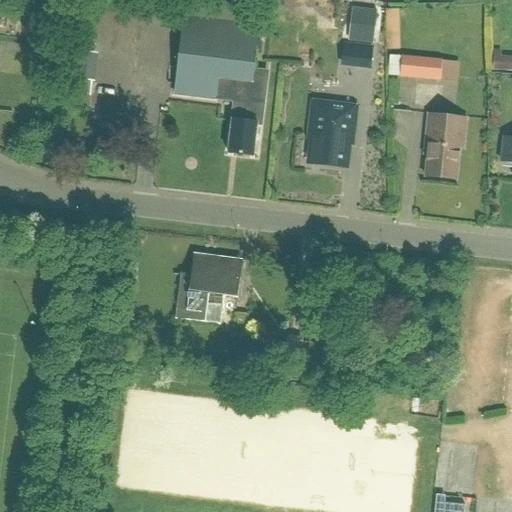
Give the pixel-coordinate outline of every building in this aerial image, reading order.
[(406,47),(406,6),(392,6),(392,46),(406,47)] [(363,11),(356,10),(353,42),(373,44),(377,12),(363,11)] [(263,104),(250,102),(259,28),(183,19),(175,95),(235,102),(233,122),(231,122),(228,155),(253,157),(257,126),(261,126),(263,104)] [(343,61),(357,63),(359,47),(344,46),(343,61)] [(445,74),(461,77),(464,59),(448,56),(445,74)] [(440,83),(442,61),(402,57),(400,79),(440,83)] [(511,58),(500,58),(499,71),(511,71),(511,58)] [(90,81),(68,78),(66,90),(89,93),(90,81)] [(313,103),(309,140),(314,140),(311,164),(345,168),(347,144),(353,145),(357,109),(313,103)] [(463,149),(466,119),(428,115),(424,157),(427,157),(425,178),(456,181),(460,149),(463,149)] [(511,139),(504,138),(501,163),(511,164),(511,139)] [(237,299),(241,269),(193,263),(191,277),(182,276),(176,320),(219,325),(223,297),(237,299)] [(247,316),(235,315),(233,337),(244,338),(247,316)] [(327,384),(331,351),(290,347),(286,380),(290,381),(290,380),(327,384)]
